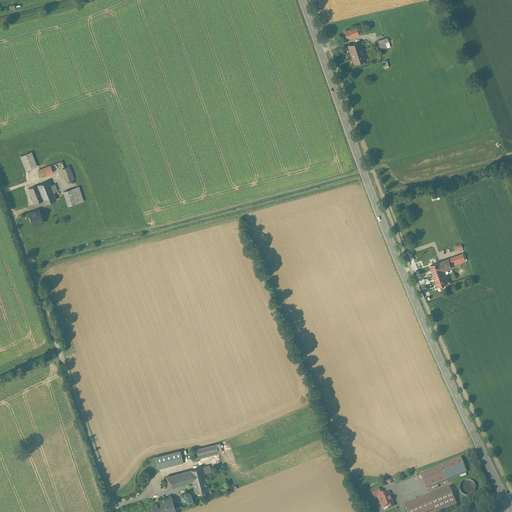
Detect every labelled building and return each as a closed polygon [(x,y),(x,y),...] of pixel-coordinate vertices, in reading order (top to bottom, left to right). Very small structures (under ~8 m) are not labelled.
[(356,27),(344,31),(345,36),(346,38),(354,36),(358,34),(356,27)] [(360,42),(348,46),(354,63),(365,59),(360,42)] [(30,152),(20,156),(26,170),(36,166),(30,152)] [(74,178),(69,165),(64,167),(61,160),(38,170),(41,177),(62,168),(67,181),(74,178)] [(49,180),(28,188),(34,203),(44,200),(45,204),(56,199),(53,192),(57,191),(54,183),(50,185),(49,180)] [(78,186),(63,191),(68,206),(83,201),(78,186)] [(38,209),(29,213),(34,226),(43,222),(38,209)] [(463,254),(450,258),(452,265),(466,261),(463,254)] [(440,262),(430,265),(437,287),(448,283),(444,273),(444,270),(446,269),(451,268),(448,259),(441,262),(440,262)] [(216,444),(196,449),(199,458),(218,453),(216,444)] [(180,451),(156,457),(159,468),(183,462),(180,451)] [(426,489),(466,472),(460,458),(420,475),(426,489)] [(192,493),(208,489),(204,473),(211,471),(209,465),(166,476),(169,488),(193,481),(194,487),(190,488),(192,493)] [(462,495),(467,497),(469,497),(472,495),(474,493),(476,490),(475,486),(473,483),(470,481),(466,481),(463,482),(460,485),(459,489),(460,492),(462,495)] [(448,487),(405,506),(407,511),(428,511),(435,509),(435,511),(438,511),(456,505),(448,487)] [(379,489),(371,492),(374,499),(378,497),(383,508),(388,506),(389,508),(394,506),(390,497),(391,497),(389,492),(382,496),(379,489)] [(172,496),(160,500),(161,506),(162,511),(163,511),(175,509),(172,496)] [(157,503),(153,505),(154,511),(162,511),(161,506),(159,507),(158,507),(157,503)]
